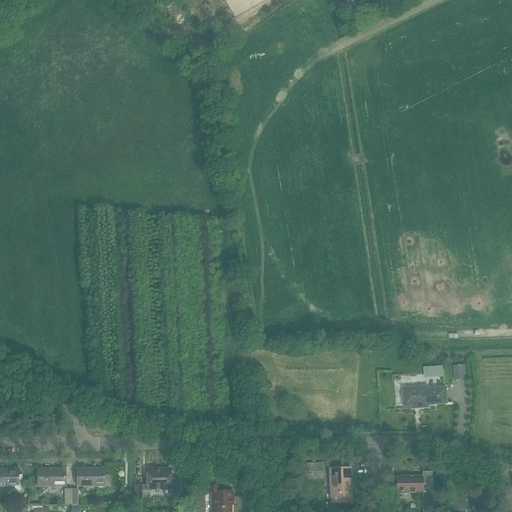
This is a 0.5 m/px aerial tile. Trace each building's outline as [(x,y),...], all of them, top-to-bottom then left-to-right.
[(472,362),(459,362),(459,377),(473,376),(472,362)] [(404,406),(413,406),(419,405),(419,408),(428,407),(428,405),(447,403),(446,388),(427,389),(427,387),(403,389),(404,394),(402,394),(402,401),(404,401),(404,406)] [(330,469),(330,479),(331,503),(351,502),(351,489),(354,489),(354,483),(350,484),(350,468),(330,469)] [(147,486),(142,486),(142,492),(148,492),(148,489),(155,489),(155,487),(170,487),(170,489),(169,489),(170,489),(170,493),(181,493),(181,479),(170,479),(170,469),(160,469),(160,471),(155,471),(155,469),(147,469),(147,486)] [(18,470),(0,470),(0,486),(14,486),(15,488),(16,490),(18,490),(20,490),(22,488),(22,475),(21,475),(18,475),(18,470)] [(38,470),(38,480),(38,485),(65,485),(65,470),(38,470)] [(77,470),(77,486),(108,486),(110,484),(110,477),(108,475),(104,475),(104,470),(77,470)] [(433,511),(433,482),(433,472),(423,473),(423,476),(399,476),(399,493),(424,493),(423,511),(433,511)] [(230,511),(231,505),(233,505),(233,492),(218,492),(219,486),(206,485),(206,492),(212,492),(211,511),(230,511)] [(476,511),(487,511),(488,494),(477,494),(477,497),(463,497),(463,487),(454,487),(454,510),(477,510),(476,511)]
